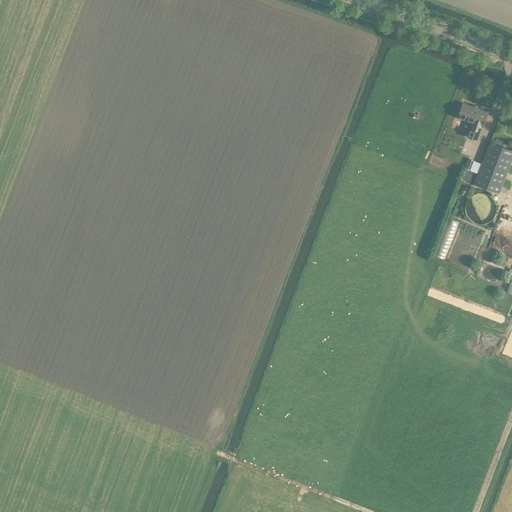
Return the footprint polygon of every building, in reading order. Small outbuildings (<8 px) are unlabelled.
[(487,112),(480,110),(463,104),(458,117),(482,126),(487,112)] [(480,186),(500,193),(511,160),(511,150),(502,147),(494,144),(490,142),(480,169),(474,184),(480,186)] [(474,161),(468,158),(464,168),(471,170),(474,161)] [(470,179),(473,172),(465,170),(463,176),(470,179)] [(495,212),(494,210),(494,207),(492,204),(491,202),(489,201),(486,200),(484,199),(481,198),(479,199),(476,199),(475,200),(472,202),(470,204),(469,206),(468,209),(467,212),(467,214),(468,217),(469,219),(471,221),(473,223),(475,224),(477,225),(480,226),(485,225),(488,224),(490,222),(492,220),(493,218),(494,215),(495,212)] [(450,218),(436,253),(446,257),(460,221),(450,218)] [(441,292),(433,289),(430,297),(438,300),(441,292)]
